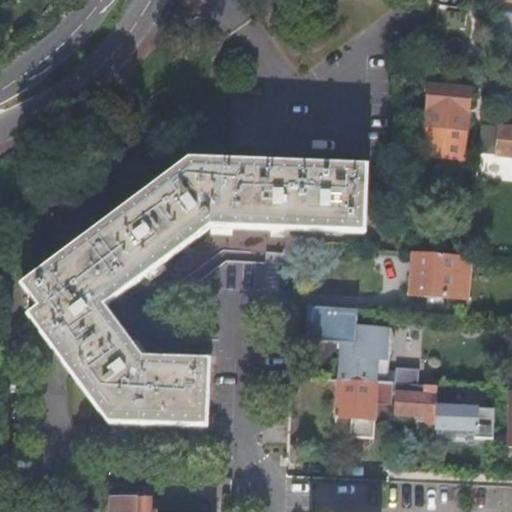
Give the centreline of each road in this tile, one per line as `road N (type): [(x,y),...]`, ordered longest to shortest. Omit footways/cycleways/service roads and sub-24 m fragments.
road 1 (residential): [(267,511),(268,487),(243,443),(247,306)]
road 2 (secondary): [(0,131),(94,77),(149,0)]
road 3 (secondary): [(99,0),(51,58),(0,88)]
